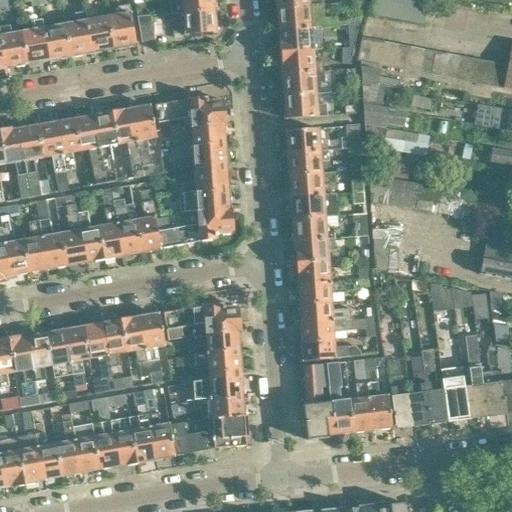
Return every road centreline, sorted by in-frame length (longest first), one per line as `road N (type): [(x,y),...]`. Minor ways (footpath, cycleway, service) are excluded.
road 1 (residential): [(0,307),(269,255)]
road 2 (residential): [(257,55),(0,99)]
road 3 (residential): [(269,255),(280,479)]
road 4 (residential): [(66,511),(280,479)]
road 5 (residential): [(257,55),(269,255)]
road 6 (residential): [(280,479),(431,464)]
